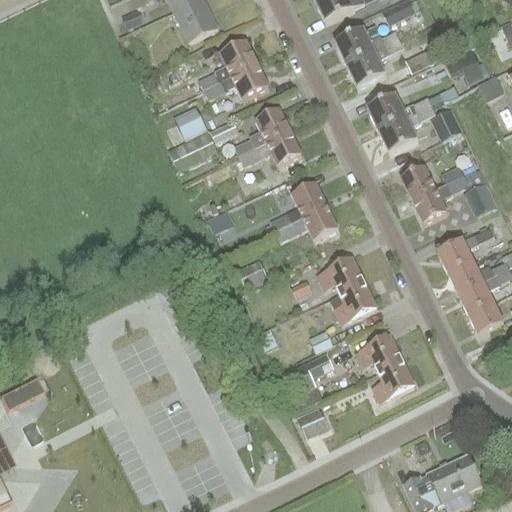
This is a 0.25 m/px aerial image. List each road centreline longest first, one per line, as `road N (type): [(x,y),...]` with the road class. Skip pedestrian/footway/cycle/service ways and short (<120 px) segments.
road 1 (tertiary): [(476,395),(456,370),(276,0)]
road 2 (unclassified): [(252,511),(476,395)]
